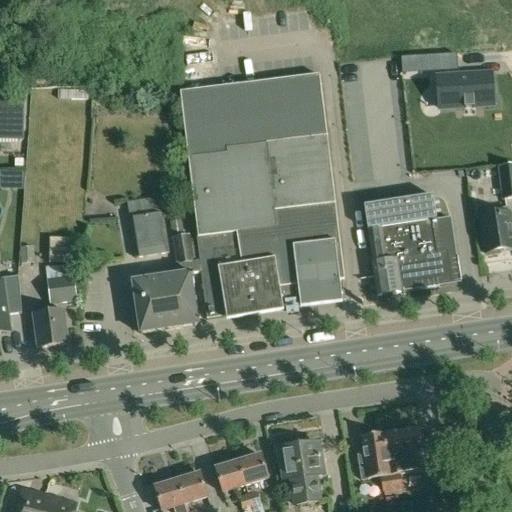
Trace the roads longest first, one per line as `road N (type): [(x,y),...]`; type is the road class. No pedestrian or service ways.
road 1 (residential): [(120,449),(274,407),(474,378),(487,381),(511,458)]
road 2 (primary): [(113,393),(511,332)]
road 3 (residential): [(0,467),(120,449)]
